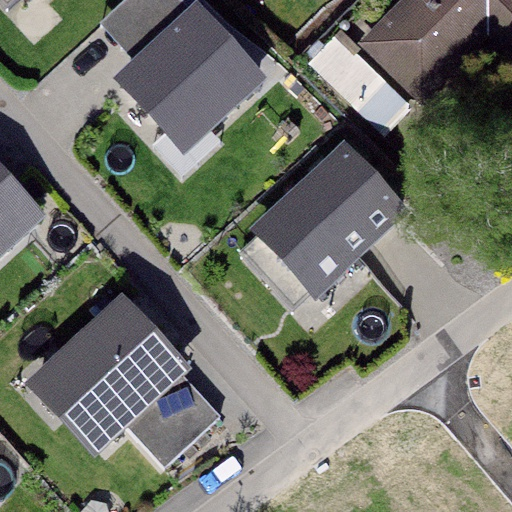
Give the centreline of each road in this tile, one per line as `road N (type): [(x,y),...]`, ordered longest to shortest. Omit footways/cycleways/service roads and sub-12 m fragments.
road 1 (residential): [(196,511),(511,273)]
road 2 (unknown): [(429,336),(511,453)]
